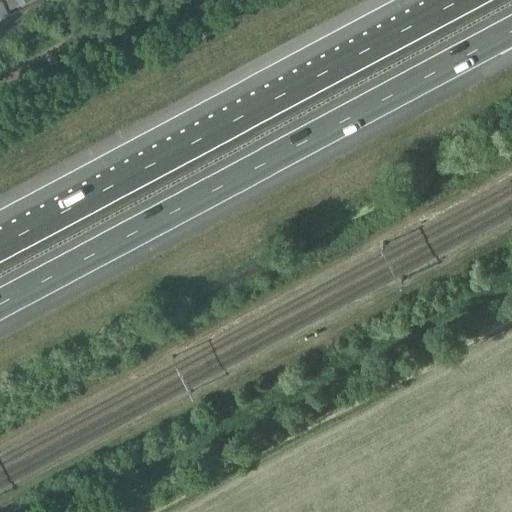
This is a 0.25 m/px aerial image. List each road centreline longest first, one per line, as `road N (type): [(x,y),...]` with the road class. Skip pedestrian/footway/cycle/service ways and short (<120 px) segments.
road 1 (motorway): [(0,305),(511,32)]
road 2 (motorway): [(463,0),(0,248)]
road 3 (track): [(141,511),(511,313)]
